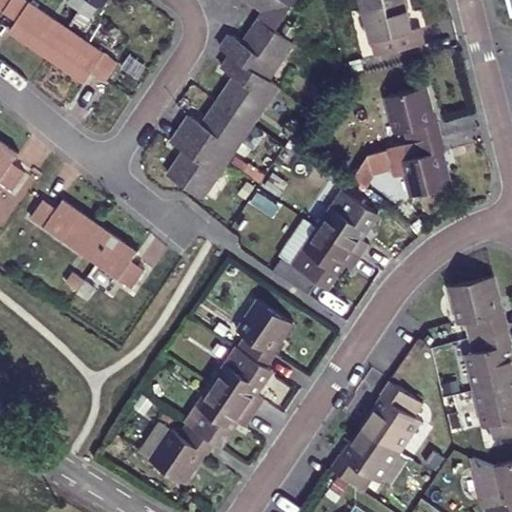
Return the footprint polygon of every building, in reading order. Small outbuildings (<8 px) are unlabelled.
[(7,28),(41,55),(61,28),(24,0),(4,0),(0,6),(0,8),(14,19),(7,28)] [(241,0),(242,0),(266,18),(263,23),(246,48),(231,38),(222,52),(234,60),(224,75),(236,83),(221,105),(205,127),(193,118),(182,134),(173,147),(187,156),(171,178),(204,201),(279,91),(268,84),(295,45),(277,32),(299,0),(241,0)] [(365,0),(381,61),(426,49),(422,33),(414,35),(404,0),(365,0)] [(111,66),(61,28),(41,55),(77,82),(84,72),(98,82),(111,66)] [(424,83),(386,93),(399,143),(408,141),(441,132),(437,117),(433,117),(424,83)] [(368,151),(352,175),(364,184),(373,169),(391,165),(393,174),(406,171),(412,193),(450,184),(441,149),(445,147),(441,132),(408,141),(399,143),(385,146),(368,151)] [(22,154),(0,136),(0,177),(14,189),(27,172),(15,162),(22,154)] [(294,268),(328,291),(345,266),(353,271),(369,247),(361,242),(378,216),(345,193),(294,268)] [(42,218),(87,253),(106,226),(74,200),(66,210),(54,201),(42,218)] [(141,253),(106,226),(87,253),(133,288),(146,271),(134,262),(141,253)] [(80,286),(95,297),(107,280),(93,270),(80,286)] [(52,301),(63,284),(51,276),(39,292),(52,301)] [(494,279),(453,289),(462,326),(468,325),(471,339),(510,330),(506,314),(504,315),(494,279)] [(204,400),(246,426),(263,401),(255,395),(273,370),(267,366),(275,354),(273,352),(293,324),(260,301),(240,330),(249,336),(204,400)] [(511,337),(510,330),(471,339),(475,355),(471,356),(479,392),(511,384),(511,349),(511,347),(511,337)] [(426,405),(393,382),(384,395),(385,396),(364,427),(400,451),(423,418),(419,415),(426,405)] [(511,384),(479,392),(488,428),(494,426),(498,441),(511,437),(511,384)] [(245,428),(246,426),(204,400),(179,437),(172,432),(153,460),(185,481),(205,453),(207,454),(215,443),(220,447),(236,423),(245,428)] [(400,451),(364,427),(343,457),(342,456),(332,469),(366,492),(373,481),(377,484),(400,451)] [(185,481),(153,460),(152,461),(184,483),(185,481)] [(511,464),(497,468),(505,505),(511,503),(511,464)]
